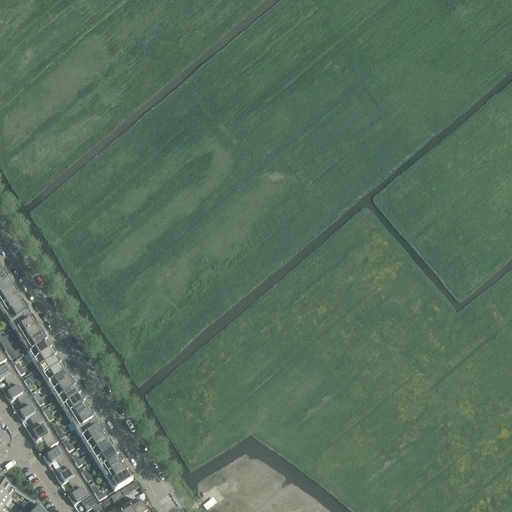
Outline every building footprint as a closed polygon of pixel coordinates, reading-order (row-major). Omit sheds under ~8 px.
[(0,287),(9,282),(6,278),(8,276),(8,277),(6,273),(0,277),(0,287)] [(0,298),(16,288),(13,284),(13,285),(11,286),(9,282),(0,287),(0,298)] [(0,309),(18,298),(16,294),(17,292),(18,292),(16,288),(0,298),(0,309)] [(0,310),(4,317),(25,304),(23,300),(22,300),(23,301),(21,302),(18,298),(0,309),(0,310)] [(9,325),(28,313),(25,309),(27,307),(27,308),(28,308),(25,304),(4,317),(9,325)] [(14,332),(35,319),(32,315),(32,316),(30,317),(28,313),(9,325),(14,332)] [(19,340),(37,328),(35,324),(36,322),(37,323),(35,319),(14,332),(19,340)] [(23,348),(44,334),(42,330),(41,331),(42,331),(40,332),(37,328),(19,340),(23,348)] [(28,355),(47,344),(44,339),(46,338),(47,338),(44,334),(23,348),(28,355)] [(54,350),(51,346),(52,347),(49,347),(47,344),(28,355),(33,363),(54,350)] [(54,350),(33,363),(38,370),(56,359),(54,355),(55,353),(56,354),(54,350)] [(56,359),(38,370),(42,378),(63,365),(61,361),(61,362),(59,363),(56,359)] [(11,390),(21,384),(8,364),(0,369),(0,383),(5,380),(11,390)] [(63,365),(42,378),(47,386),(66,374),(63,370),(65,368),(65,369),(66,369),(63,365)] [(66,374),(47,386),(52,393),(73,380),(70,376),(71,377),(68,378),(66,374)] [(73,380),(52,393),(57,401),(75,390),(73,385),(74,383),(75,384),(73,380)] [(33,404),(32,402),(21,384),(11,390),(11,391),(5,395),(4,395),(10,405),(17,401),(23,410),(33,404)] [(75,390),(57,401),(62,409),(83,396),(80,392),(80,393),(78,393),(75,390)] [(83,396),(62,409),(66,416),(85,405),(82,401),(84,399),(85,400),(83,396)] [(30,420),(32,424),(36,430),(46,424),(33,404),(23,410),(24,411),(17,415),(17,414),(16,415),(23,425),(30,420)] [(85,405),(66,416),(71,424),(92,411),(90,407),(89,407),(90,408),(87,409),(85,405)] [(92,411),(71,424),(76,432),(95,420),(92,416),(94,414),(94,415),(95,415),(92,411)] [(95,420),(76,432),(81,439),(102,426),(99,422),(99,423),(97,424),(95,420)] [(46,424),(36,430),(29,435),(35,445),(35,444),(42,440),(48,450),(58,444),(46,424)] [(102,426),(81,439),(85,447),(104,435),(102,431),(103,429),(104,430),(102,426)] [(104,435),(85,447),(90,455),(111,442),(109,437),(108,438),(109,439),(106,439),(104,435)] [(111,442),(90,455),(95,462),(114,451),(111,446),(113,445),(113,446),(114,445),(111,442)] [(63,473),(73,467),(60,447),(43,458),(49,468),(50,468),(50,467),(56,463),(63,473)] [(114,451),(95,462),(100,470),(121,457),(118,453),(118,454),(116,455),(114,451)] [(121,457),(100,470),(105,478),(123,466),(121,462),(122,460),(123,461),(121,457)] [(123,466),(105,478),(109,485),(130,472),(128,468),(127,468),(128,469),(126,470),(123,466)] [(75,493),(85,487),(73,467),(63,473),(56,478),(62,488),(62,487),(69,483),(75,493)] [(130,472),(109,485),(114,493),(133,481),(130,477),(132,475),(132,476),(133,476),(130,472)] [(15,492),(0,481),(0,493),(10,500),(15,493),(15,492)] [(126,489),(129,494),(134,491),(131,486),(126,489)] [(68,497),(74,508),(81,503),(86,511),(89,511),(92,510),(97,507),(85,487),(75,493),(68,497)] [(126,489),(120,493),(122,498),(124,497),(124,498),(130,495),(129,494),(126,489)] [(98,492),(94,495),(98,500),(99,502),(107,497),(105,494),(100,497),(98,492)] [(0,493),(0,504),(5,507),(10,500),(0,493)] [(144,511),(137,500),(128,506),(130,511),(144,511)]
